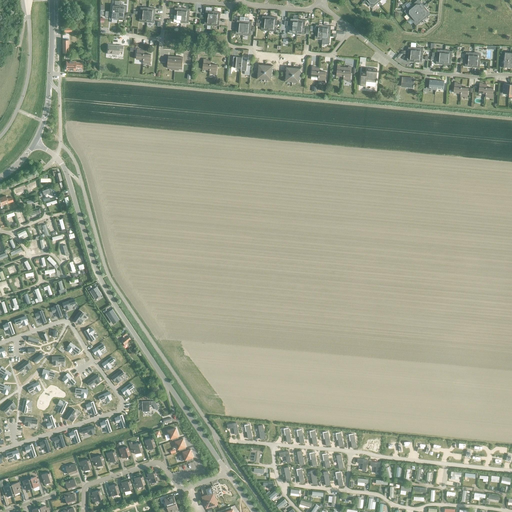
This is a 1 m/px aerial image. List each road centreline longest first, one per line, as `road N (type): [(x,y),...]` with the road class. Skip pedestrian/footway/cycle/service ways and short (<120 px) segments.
road 1 (unclassified): [(253,511),(112,301),(66,172),(33,141)]
road 2 (residential): [(511,75),(404,70),(319,0)]
road 3 (tertiary): [(33,141),(50,80),(51,0)]
